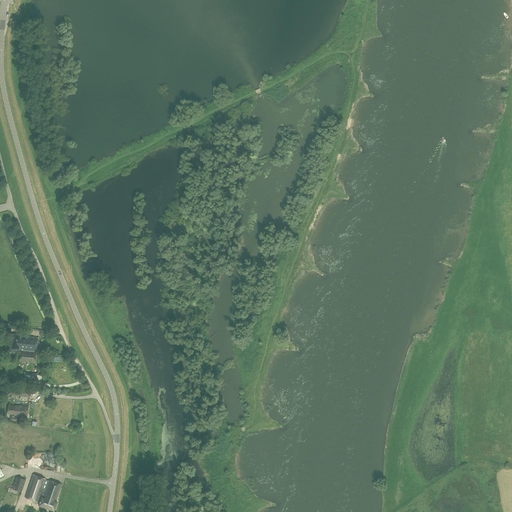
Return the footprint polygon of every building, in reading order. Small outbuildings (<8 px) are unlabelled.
[(20,342),(20,336),(20,335),(12,334),(11,349),(21,350),(21,343),(20,342)] [(38,337),(20,336),(20,342),(21,343),(21,350),(36,352),(38,337)] [(35,363),(36,353),(20,351),(19,361),(35,363)] [(10,387),(10,388),(10,394),(29,397),(30,389),(11,387),(10,387)] [(14,415),(26,417),(28,407),(15,405),(15,406),(8,405),(7,413),(14,414),(14,415)] [(39,496),(41,497),(38,506),(54,511),(57,502),(55,501),(61,484),(49,480),(48,481),(45,479),(33,474),(25,498),(38,502),(39,496)] [(26,480),(16,477),(12,488),(21,492),(26,480)]
